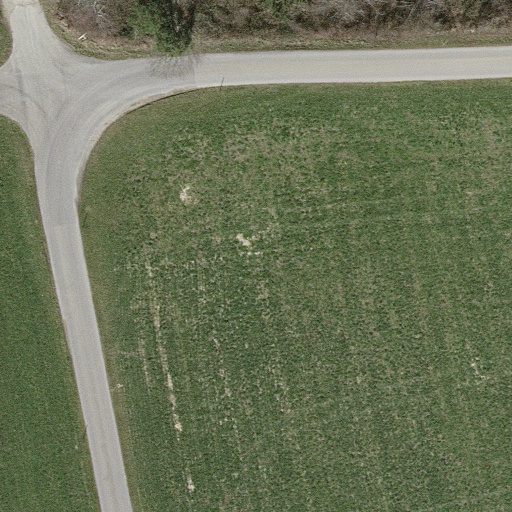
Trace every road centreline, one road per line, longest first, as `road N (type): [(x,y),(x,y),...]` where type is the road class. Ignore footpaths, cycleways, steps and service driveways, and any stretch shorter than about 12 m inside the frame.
road 1 (track): [(39,86),(511,62)]
road 2 (track): [(121,511),(39,86)]
